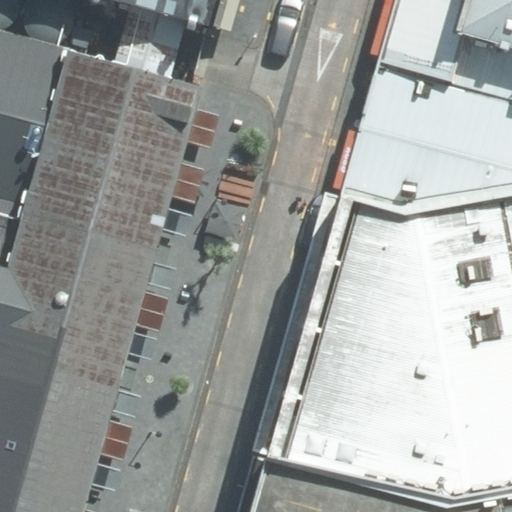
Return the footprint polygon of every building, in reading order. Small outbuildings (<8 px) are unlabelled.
[(109,0),(218,30),(226,0),(109,0)] [(511,0),(395,0),(342,198),(405,213),(511,193),(511,0)] [(0,511),(82,511),(200,89),(0,33),(0,201),(26,208),(8,268),(0,266),(0,511)] [(342,198),(272,458),(451,503),(511,492),(511,193),(405,213),(342,198)] [(0,201),(0,266),(8,268),(26,208),(0,201)] [(511,511),(511,492),(451,503),(272,458),(256,511),(511,511)]
